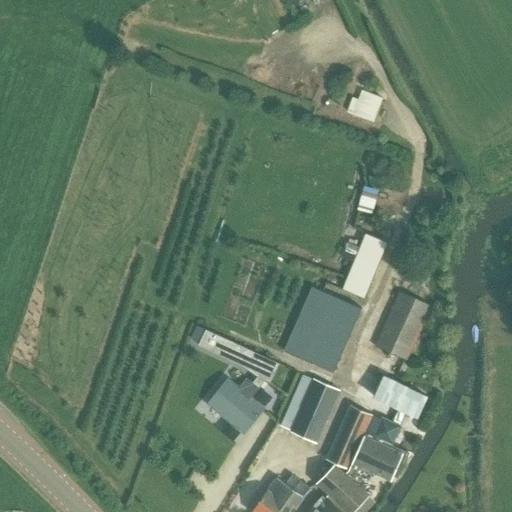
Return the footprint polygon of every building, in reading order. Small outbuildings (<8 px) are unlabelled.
[(374,122),(383,99),(366,92),(357,116),(374,122)] [(347,243),(342,257),(354,262),(349,273),(342,290),(364,299),(387,243),(366,233),(359,248),(347,243)] [(333,372),(362,308),(312,286),(284,351),(333,372)] [(386,351),(405,359),(430,306),(401,292),(376,346),(386,351)] [(220,356),(228,340),(206,330),(199,346),(220,356)] [(228,380),(210,404),(213,406),(244,431),(263,408),(251,398),(259,388),(265,380),(270,383),(279,364),(264,357),(249,350),(242,366),(256,376),(258,377),(253,383),(247,378),(238,388),(228,380)] [(314,380),(304,375),(281,426),(316,442),(339,391),(314,380)] [(418,418),(428,397),(383,376),(373,397),(418,418)] [(352,462),(364,437),(362,436),(371,414),(351,405),(327,459),(348,469),(351,461),(352,462)] [(380,415),(375,434),(396,439),(400,420),(380,415)] [(401,453),(364,437),(352,462),(353,462),(368,469),(390,478),(401,453)] [(336,465),(318,484),(348,511),(353,511),(360,505),(366,498),(368,496),(360,488),(368,469),(353,462),(348,471),(345,474),(336,465)] [(253,511),(293,511),(305,496),(278,477),(253,511)] [(342,511),(327,498),(313,511),(342,511)]
